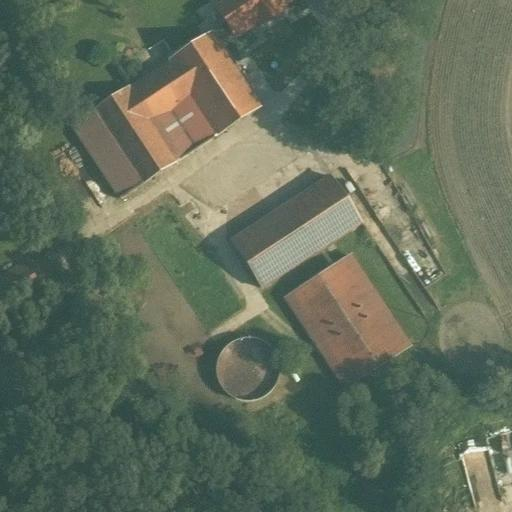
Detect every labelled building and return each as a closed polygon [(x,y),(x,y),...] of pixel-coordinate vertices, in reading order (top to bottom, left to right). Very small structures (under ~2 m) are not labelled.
[(177,74),(219,47),(187,0),(147,0),(134,9),(158,44),(156,45),(165,59),(166,58),(170,63),(177,74)] [(128,88),(70,125),(119,201),(259,110),(219,47),(177,74),(170,63),(129,90),(128,88)] [(259,289),(360,224),(331,178),(230,244),(259,289)] [(201,325),(238,301),(172,199),(135,223),(201,325)] [(345,390),(409,348),(349,257),(285,299),(345,390)] [(25,263),(0,279),(0,310),(39,285),(25,263)] [(218,359),(216,365),(216,371),(216,376),(218,382),(220,387),(224,392),(228,396),(233,399),(238,401),(244,402),(250,402),(255,401),(261,400),(266,397),(270,393),(274,388),(277,383),(278,377),(279,372),(278,366),(277,360),(274,355),(271,350),(267,346),(262,343),(256,341),(251,340),(245,340),(239,341),(234,343),(229,346),(224,349),(221,354),(218,359)]
